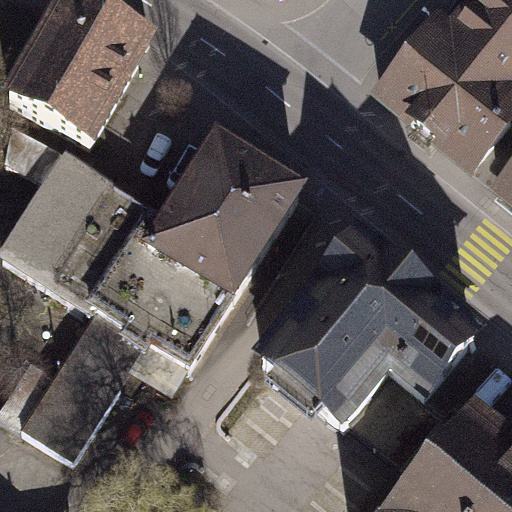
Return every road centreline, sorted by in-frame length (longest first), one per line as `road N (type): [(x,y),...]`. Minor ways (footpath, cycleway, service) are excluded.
road 1 (residential): [(81,511),(126,499),(376,177)]
road 2 (secondary): [(285,105),(134,0)]
road 3 (secondary): [(511,287),(376,177)]
road 4 (residential): [(285,105),(379,0)]
